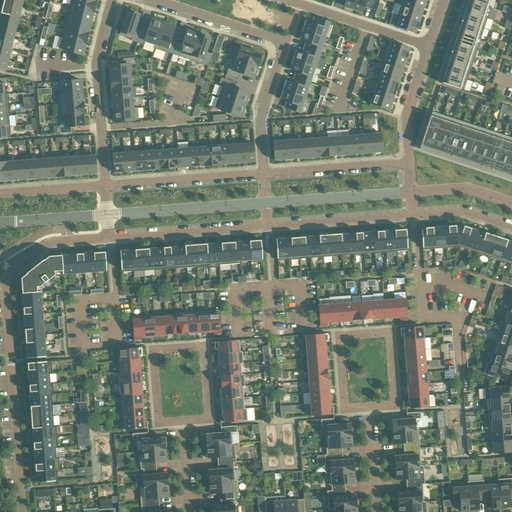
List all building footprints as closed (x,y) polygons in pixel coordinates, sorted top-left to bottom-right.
[(88,0),(71,0),(70,6),(93,12),(93,13),(93,12),(96,2),(96,1),(95,2),(88,0)] [(346,0),(344,6),(353,9),(356,0),(346,0)] [(356,0),(353,9),(362,12),(364,6),(370,8),(373,0),(356,0)] [(421,0),(404,0),(403,5),(422,12),(426,1),(421,0)] [(487,19),(491,8),(487,7),(468,1),(465,11),(487,19)] [(19,18),(22,8),(3,3),(1,14),(19,18)] [(403,5),(400,16),(419,22),(422,12),(403,5)] [(70,6),(67,17),(90,23),(93,13),(93,12),(70,6)] [(122,25),(119,34),(131,38),(131,41),(137,43),(141,31),(135,29),(140,15),(127,10),(125,18),(123,18),(121,25),(122,25)] [(484,29),(487,19),(465,11),(462,21),(461,20),(461,21),(484,29)] [(0,24),(16,29),(19,18),(1,14),(0,16),(0,24)] [(400,16),(396,26),(415,33),(419,22),(400,16)] [(67,17),(64,27),(88,33),(90,23),(67,17)] [(141,31),(137,43),(143,45),(144,42),(155,46),(163,23),(161,22),(161,21),(154,18),(154,20),(151,19),(147,33),(141,31)] [(324,38),(329,23),(315,18),(313,24),(306,22),(303,31),(324,38)] [(480,39),(484,29),(461,21),(461,22),(458,32),(480,39)] [(155,46),(154,48),(164,52),(172,55),(176,42),(170,40),(175,27),(163,23),(155,46)] [(0,36),(14,39),(16,29),(0,24),(0,36)] [(64,27),(62,38),(85,44),(86,44),(88,33),(64,27)] [(176,42),(172,55),(180,57),(190,60),(199,35),(198,35),(196,34),(197,32),(190,30),(189,32),(187,31),(182,44),(176,42)] [(319,53),(324,38),(303,31),(300,40),(307,42),(305,48),(319,53)] [(477,49),(480,39),(458,32),(455,42),(477,49)] [(199,35),(190,60),(208,66),(212,54),(206,52),(211,38),(198,34),(198,35),(199,35)] [(0,47),(11,50),(14,39),(0,36),(0,47)] [(62,38),(59,49),(82,55),(85,44),(62,38)] [(391,41),(387,52),(406,58),(410,47),(391,41)] [(474,60),(477,49),(455,42),(451,51),(451,52),(474,60)] [(0,58),(8,60),(11,50),(0,47),(0,58)] [(236,59),(257,66),(258,67),(262,54),(240,47),(236,59)] [(314,68),(319,53),(305,48),(303,54),(297,52),(294,61),(314,68)] [(387,52),(384,62),(403,68),(406,58),(387,52)] [(474,60),(451,52),(451,53),(448,62),(470,70),(474,60)] [(232,57),(226,75),(238,79),(240,73),(253,78),(254,75),(256,76),(258,69),(257,68),(257,66),(236,59),(232,57)] [(0,70),(6,72),(8,60),(0,58),(0,70)] [(123,65),(110,66),(111,77),(111,78),(130,76),(129,65),(135,65),(135,58),(122,59),(123,65)] [(309,83),(314,68),(294,61),(291,70),(297,72),(295,78),(309,83)] [(384,62),(381,72),(400,79),(403,68),(384,62)] [(470,70),(448,62),(444,73),(467,80),(470,70)] [(381,72),(377,83),(396,89),(400,79),(381,72)] [(467,80),(444,73),(441,83),(463,91),(467,80)] [(111,77),(110,77),(111,89),(112,89),(131,87),(130,76),(111,78),(111,77)] [(223,85),(219,97),(244,105),(245,103),(247,104),(249,97),(247,96),(248,93),(235,89),(237,83),(221,78),(219,84),(223,85)] [(305,97),(309,83),(295,78),(293,84),(287,81),(284,90),(305,97)] [(59,82),(60,94),(81,92),(81,80),(69,81),(59,82)] [(377,83),(374,93),(393,99),(396,89),(377,83)] [(131,87),(112,89),(112,99),(132,98),(136,98),(135,87),(131,87)] [(300,113),(305,97),(284,90),(281,100),(287,102),(285,108),(300,113)] [(60,94),(57,94),(58,105),(82,103),(81,92),(60,94)] [(374,93),(370,104),(389,110),(393,99),(374,93)] [(219,97),(215,109),(240,117),(244,105),(219,97)] [(132,98),(112,99),(113,110),(133,109),(133,108),(132,98)] [(82,103),(58,105),(59,116),(83,114),(84,114),(83,102),(82,103)] [(133,109),(113,110),(114,122),(138,120),(137,108),(133,108),(133,109)] [(60,127),(59,127),(60,134),(72,133),(71,127),(84,126),(83,114),(59,116),(60,127)] [(511,143),(429,116),(419,145),(511,176),(511,143)] [(371,153),(370,134),(359,135),(361,154),(371,153)] [(382,134),(370,134),(371,153),(383,152),(382,134)] [(361,154),(359,135),(348,136),(350,155),(361,154)] [(350,155),(348,136),(338,137),(339,156),(350,155)] [(339,156),(338,137),(327,138),(328,156),(339,156)] [(318,157),(316,138),(305,139),(307,158),(318,157)] [(328,156),(327,138),(316,138),(318,157),(328,156)] [(307,158),(305,139),(295,140),(296,159),(307,158)] [(296,159),(295,140),(284,141),(285,160),(296,159)] [(285,160),(284,141),(273,142),(274,161),(285,160)] [(222,165),(221,146),(221,143),(209,144),(210,147),(211,165),(222,165)] [(254,143),(242,144),(244,163),(255,162),(254,143)] [(244,163),(242,144),(231,145),(233,164),(244,163)] [(201,166),(199,147),(200,147),(200,145),(188,146),(188,148),(190,167),(201,166)] [(233,164),(231,145),(221,146),(222,165),(233,164)] [(179,168),(178,149),(178,147),(166,147),(166,150),(167,150),(168,169),(179,168)] [(210,147),(200,147),(199,147),(201,166),(211,165),(210,147)] [(157,169),(156,151),(156,148),(144,149),(145,152),(145,151),(147,170),(157,169)] [(188,148),(178,149),(179,168),(190,167),(188,148)] [(167,150),(166,150),(156,151),(157,169),(168,169),(167,150)] [(145,151),(145,152),(135,152),(136,171),(147,170),(145,151)] [(136,171),(135,152),(124,153),(125,172),(136,171)] [(125,172),(124,153),(112,154),(114,173),(125,172)] [(95,155),(84,156),(85,175),(97,174),(95,155)] [(85,175),(84,156),(73,157),(75,176),(85,175)] [(75,176),(73,157),(62,158),(64,177),(75,176)] [(64,177),(62,158),(52,159),(53,177),(64,177)] [(42,178),(41,159),(30,160),(32,179),(42,178)] [(53,177),(52,159),(41,159),(42,178),(53,177)] [(32,179),(30,160),(19,161),(21,180),(32,179)] [(21,180),(19,161),(9,162),(10,181),(21,180)] [(0,181),(10,181),(9,162),(0,162),(0,181)] [(459,246),(461,225),(444,227),(446,248),(458,247),(459,246)] [(468,250),(474,230),(461,225),(459,246),(458,247),(468,250)] [(446,248),(444,227),(433,228),(434,249),(446,248)] [(434,249),(433,228),(421,228),(423,250),(434,249)] [(396,252),(395,230),(384,231),(386,253),(396,252)] [(406,230),(395,230),(396,252),(408,251),(406,230)] [(479,254),(485,233),(474,230),(468,250),(479,254)] [(386,253),(384,231),(373,232),(375,253),(386,253)] [(375,253),(373,232),(362,233),(364,254),(375,253)] [(364,254),(362,233),(352,234),(353,255),(364,254)] [(489,257),(496,237),(485,233),(479,254),(489,257)] [(342,256),(341,234),(330,235),(332,257),(342,256)] [(353,255),(352,234),(341,234),(342,256),(353,255)] [(332,257),(330,235),(319,236),(321,258),(332,257)] [(319,236),(309,237),(310,258),(321,258),(319,236)] [(310,258),(309,237),(298,238),(299,259),(310,258)] [(500,261),(507,241),(496,237),(489,257),(500,261)] [(299,259),(298,238),(287,239),(289,260),(299,259)] [(289,260),(287,239),(276,239),(277,261),(289,260)] [(251,260),(250,241),(239,242),(240,261),(241,261),(250,260),(251,260)] [(262,262),(261,241),(250,241),(251,260),(250,260),(251,263),(262,262)] [(511,265),(511,261),(511,242),(507,241),(500,261),(511,265)] [(240,261),(239,242),(228,243),(230,264),(241,264),(241,261),(240,261)] [(230,264),(228,243),(217,244),(219,265),(230,264)] [(208,266),(206,245),(207,245),(207,244),(196,245),(197,267),(208,266)] [(217,244),(207,245),(206,245),(208,266),(208,268),(220,268),(219,265),(217,244)] [(197,267),(196,245),(184,246),(185,246),(187,268),(197,267)] [(187,268),(185,246),(174,247),(176,268),(187,268)] [(176,268),(174,247),(163,248),(165,269),(176,268)] [(165,269),(163,248),(153,249),(154,270),(165,269)] [(143,271),(142,249),(131,250),(133,272),(143,271)] [(154,270),(153,249),(142,249),(143,271),(154,270)] [(133,272),(131,250),(120,251),(121,273),(133,272)] [(105,252),(94,253),(95,272),(106,271),(105,252)] [(95,272),(94,253),(83,254),(84,273),(95,272)] [(84,273),(83,254),(72,255),(74,274),(84,273)] [(63,271),(61,255),(49,256),(44,260),(43,260),(26,274),(21,278),(22,293),(37,292),(37,287),(40,287),(55,275),(54,272),(62,271),(63,271)] [(74,274),(72,255),(61,255),(63,271),(62,271),(62,275),(74,274)] [(193,280),(202,280),(201,268),(193,268),(193,280)] [(42,303),(41,292),(41,291),(37,292),(22,293),(23,304),(42,303)] [(405,299),(394,300),(395,317),(399,317),(400,321),(407,320),(405,299)] [(395,317),(394,300),(383,301),(384,318),(395,317)] [(374,319),(372,301),(362,302),(363,320),(374,319)] [(384,318),(383,301),(372,301),(374,319),(384,318)] [(363,320),(362,302),(351,303),(352,320),(363,320)] [(43,314),(42,303),(23,304),(24,315),(43,314)] [(352,320),(351,303),(340,304),(341,321),(352,320)] [(341,321),(340,304),(329,305),(331,322),(341,321)] [(331,322),(329,305),(318,305),(320,327),(327,326),(326,322),(331,322)] [(219,310),(208,311),(209,331),(213,331),(214,335),(221,334),(219,310)] [(209,331),(208,311),(197,312),(198,332),(209,331)] [(198,332),(197,312),(186,313),(188,333),(198,332)] [(511,314),(506,312),(503,322),(511,325),(511,314)] [(188,333),(186,313),(175,314),(177,334),(188,333)] [(43,324),(43,314),(24,315),(24,326),(43,324)] [(177,334),(175,314),(164,315),(164,317),(165,317),(166,334),(177,334)] [(155,335),(154,318),(154,315),(143,316),(144,336),(155,335)] [(144,336),(143,316),(132,317),(134,341),(141,340),(140,336),(144,336)] [(165,317),(164,317),(154,318),(155,335),(166,334),(165,317)] [(511,325),(503,322),(500,322),(497,332),(499,333),(511,336),(511,325)] [(44,335),(43,324),(24,326),(25,336),(44,335)] [(423,338),(423,327),(400,328),(401,336),(405,336),(405,340),(423,338)] [(511,348),(511,336),(499,333),(496,343),(511,348)] [(305,335),(306,347),(325,346),(324,342),(328,341),(328,334),(305,335)] [(45,346),(44,335),(25,336),(26,347),(45,346)] [(424,350),(423,338),(405,340),(406,351),(424,350)] [(218,350),(219,354),(240,352),(239,340),(214,342),(215,350),(218,350)] [(511,359),(511,348),(496,343),(492,353),(511,359)] [(46,357),(45,346),(26,347),(27,359),(46,357)] [(326,357),(325,346),(306,347),(307,359),(326,357)] [(139,360),(138,356),(142,356),(141,348),(119,350),(120,361),(139,360)] [(425,361),(424,350),(406,351),(407,363),(425,361)] [(243,364),(242,352),(240,352),(219,354),(220,365),(241,364),(243,364)] [(509,370),(511,362),(511,359),(492,353),(489,363),(509,370)] [(326,369),(326,357),(307,359),(308,370),(326,369)] [(139,371),(139,360),(120,361),(117,361),(118,373),(139,371)] [(52,373),(51,361),(27,363),(28,374),(50,373),(52,373)] [(426,373),(425,361),(407,363),(407,374),(426,373)] [(506,381),(509,370),(489,363),(487,362),(483,373),(506,381)] [(241,375),(241,364),(220,365),(220,377),(241,375)] [(327,380),(326,369),(308,370),(309,381),(327,380)] [(140,383),(139,371),(118,373),(119,384),(140,383)] [(50,383),(50,373),(28,374),(29,385),(50,384),(50,383)] [(427,384),(426,373),(407,374),(408,385),(427,384)] [(245,387),(244,374),(241,375),(220,377),(221,388),(242,386),(242,387),(245,387)] [(328,391),(327,380),(309,381),(309,393),(328,391)] [(54,395),(53,383),(50,383),(50,384),(29,385),(30,396),(51,394),(51,395),(54,395)] [(141,394),(140,383),(119,384),(120,396),(141,394)] [(428,395),(427,384),(408,385),(409,397),(428,395)] [(243,398),(242,387),(242,386),(221,388),(222,399),(243,398)] [(509,398),(508,393),(508,387),(484,388),(485,400),(487,400),(509,398)] [(329,403),(328,391),(309,393),(310,404),(329,403)] [(52,405),(51,395),(51,394),(30,396),(30,406),(30,407),(52,405)] [(142,405),(141,394),(120,396),(121,407),(142,405)] [(429,407),(428,395),(409,397),(409,401),(406,401),(406,409),(429,407)] [(244,409),(243,398),(222,399),(223,411),(244,409)] [(509,409),(509,401),(509,398),(487,400),(488,410),(509,409)] [(333,407),(329,407),(329,403),(310,404),(311,416),(334,414),(333,407)] [(53,416),(52,405),(30,407),(30,406),(31,418),(53,416)] [(143,417),(142,405),(121,407),(122,418),(143,417)] [(247,421),(246,409),(244,409),(223,411),(223,415),(220,415),(220,423),(247,421)] [(510,420),(509,409),(488,410),(489,421),(510,420)] [(391,420),(392,432),(416,430),(415,419),(421,419),(420,412),(407,413),(407,419),(391,420)] [(54,426),(53,416),(31,418),(32,429),(32,428),(54,427),(54,426)] [(143,421),(143,417),(122,418),(123,430),(148,428),(147,421),(143,421)] [(327,426),(327,437),(351,435),(350,423),(334,425),(334,419),(320,420),(321,426),(327,426)] [(511,430),(510,424),(510,420),(489,421),(489,432),(511,430)] [(57,437),(56,426),(54,426),(54,427),(32,428),(32,429),(33,439),(57,437)] [(237,433),(237,426),(220,427),(221,433),(205,434),(206,446),(232,444),(231,433),(237,433)] [(419,448),(418,430),(416,430),(392,432),(393,444),(403,444),(403,449),(419,448)] [(511,441),(511,436),(511,430),(489,432),(490,443),(511,441)] [(148,439),(148,433),(132,434),(132,441),(136,440),(137,452),(139,452),(139,451),(165,449),(165,447),(166,447),(166,437),(148,439)] [(352,447),(351,435),(327,437),(325,437),(326,455),(342,454),(342,448),(352,447)] [(58,449),(57,437),(33,439),(34,450),(55,448),(55,449),(58,449)] [(511,452),(511,445),(511,441),(490,443),(491,454),(511,452)] [(236,463),(234,444),(232,444),(206,446),(207,458),(217,458),(217,463),(233,462),(233,463),(236,463)] [(56,459),(55,449),(55,448),(34,450),(34,461),(56,459)] [(421,466),(419,448),(403,449),(404,455),(394,456),(395,468),(421,466)] [(156,462),(164,462),(166,461),(165,449),(139,451),(139,452),(140,470),(143,470),(143,469),(156,468),(156,462)] [(343,460),(342,454),(326,455),(324,455),(325,474),(328,474),(328,473),(354,471),(353,459),(343,460)] [(59,470),(58,458),(56,459),(34,461),(35,471),(57,470),(59,470)] [(235,480),(233,463),(233,462),(217,463),(218,469),(208,470),(209,482),(235,480)] [(423,466),(421,466),(395,468),(396,480),(406,479),(406,485),(422,484),(422,485),(425,485),(423,466)] [(157,474),(156,468),(143,469),(143,470),(144,487),(168,485),(167,473),(157,474)] [(58,481),(57,470),(35,471),(36,483),(58,481)] [(355,483),(354,471),(328,473),(328,474),(329,485),(331,485),(331,491),(345,490),(345,484),(355,483)] [(511,478),(498,480),(498,484),(499,484),(501,508),(502,508),(503,510),(510,509),(509,498),(511,497),(511,478)] [(239,499),(237,480),(235,480),(209,482),(210,494),(220,493),(220,499),(234,498),(234,499),(239,499)] [(483,485),(484,485),(483,481),(467,482),(467,487),(468,487),(470,511),(471,511),(476,511),(479,511),(478,500),(484,500),(483,485)] [(424,502),(422,485),(422,484),(406,485),(407,491),(397,492),(398,504),(424,502)] [(499,484),(498,484),(484,485),(483,485),(484,500),(490,499),(491,509),(501,508),(499,484)] [(169,497),(168,485),(144,487),(139,488),(141,505),(159,504),(159,498),(169,497)] [(468,487),(467,487),(452,488),(453,502),(459,502),(460,511),(470,511),(468,487)] [(346,496),(345,490),(331,491),(327,491),(328,509),(356,507),(356,495),(346,496)] [(285,511),(284,501),(285,501),(284,496),(265,498),(265,503),(265,510),(265,511),(285,511)] [(234,511),(234,499),(234,498),(220,499),(221,505),(211,506),(211,511),(234,511)] [(304,511),(304,499),(285,501),(284,501),(285,511),(304,511)] [(426,511),(426,502),(424,502),(398,504),(398,511),(426,511)]
